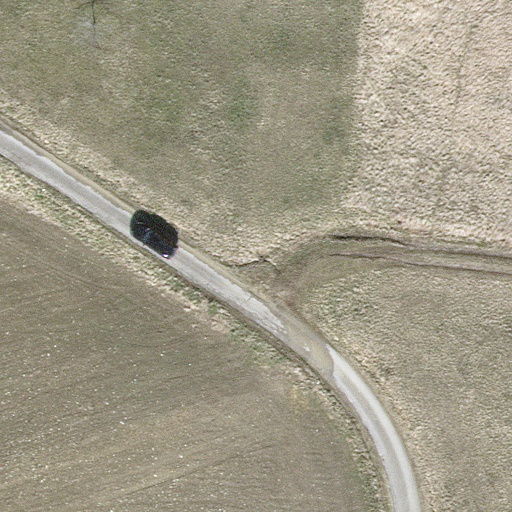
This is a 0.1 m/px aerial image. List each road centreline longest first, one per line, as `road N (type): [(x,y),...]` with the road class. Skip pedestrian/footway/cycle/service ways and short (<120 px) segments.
road 1 (track): [(405,511),(363,412),(223,286),(0,111)]
road 2 (track): [(246,306),(365,264),(511,280)]
